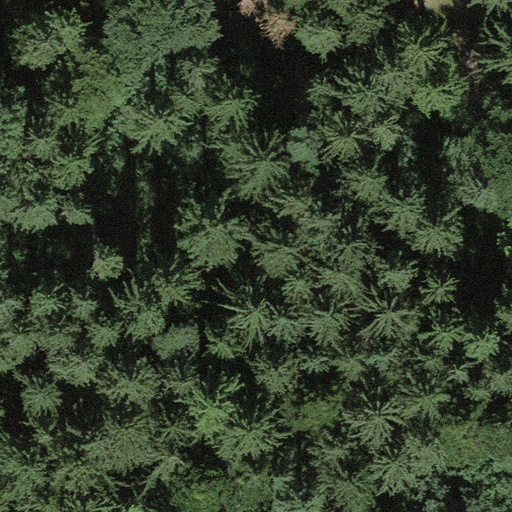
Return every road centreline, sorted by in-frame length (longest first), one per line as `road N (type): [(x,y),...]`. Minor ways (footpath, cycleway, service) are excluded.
road 1 (track): [(100,511),(132,422),(179,328),(331,93),(416,0)]
road 2 (track): [(511,200),(468,74),(458,0)]
